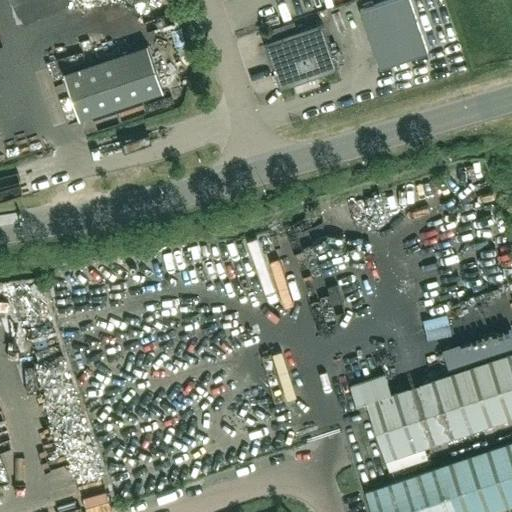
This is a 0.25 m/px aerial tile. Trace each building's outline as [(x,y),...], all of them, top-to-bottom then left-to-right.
[(428,52),(410,0),(388,0),(360,9),(379,68),(412,58),(428,52)] [(294,21),(271,28),(275,38),(297,31),(294,21)] [(337,68),(321,23),(265,42),(280,87),(337,68)] [(147,46),(66,74),(81,118),(162,91),(147,46)] [(511,415),(511,351),(391,393),(385,374),(350,385),(357,404),(366,401),(386,458),(511,415)] [(488,511),(491,511),(511,504),(511,440),(441,465),(365,490),(372,511),(488,511)] [(387,469),(363,477),(367,488),(391,480),(387,469)]
